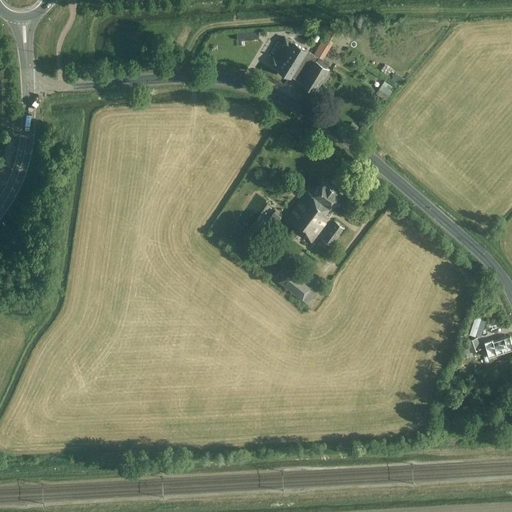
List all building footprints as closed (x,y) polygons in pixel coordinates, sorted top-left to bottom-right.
[(252,36),(249,42),(256,46),(259,39),(252,36)] [(291,75),(298,80),(313,54),(306,50),(294,42),(285,37),(281,43),(282,44),(274,57),(273,57),(269,63),(278,68),(277,68),(290,76),(291,75)] [(344,58),(350,61),(356,52),(350,49),(344,58)] [(313,54),(298,80),(303,83),(302,83),(314,90),(327,68),(326,67),(329,62),(319,57),(313,54)] [(285,222),(311,242),(329,218),(325,215),(340,194),(323,181),(312,195),(308,192),(285,222)] [(335,220),(322,237),(330,243),(343,227),(335,220)] [(310,285),(289,269),(280,281),(301,297),(310,285)] [(493,339),(484,342),(489,357),(511,349),(511,341),(510,335),(493,341),(493,339)] [(479,349),(476,336),(473,337),(467,339),(469,347),(470,351),(479,349)]
